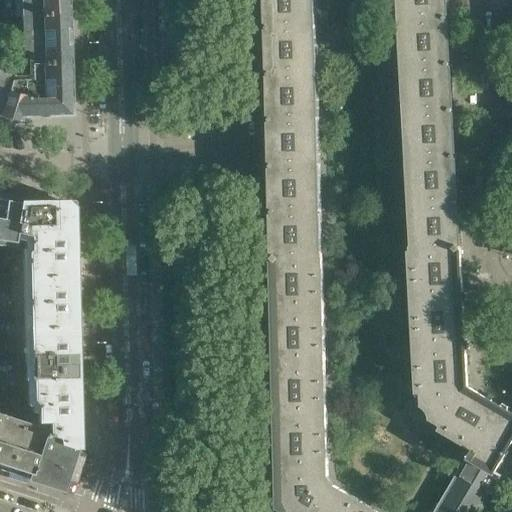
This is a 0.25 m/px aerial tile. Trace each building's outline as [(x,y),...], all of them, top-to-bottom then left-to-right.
[(67,12),(66,0),(23,0),(24,17),(67,12)] [(312,27),(310,0),(267,0),(268,5),(266,6),(266,12),(268,13),(269,28),(312,27)] [(447,19),(446,0),(401,0),(402,21),(447,19)] [(68,61),(67,30),(67,12),(24,17),(25,32),(26,56),(30,60),(30,65),(68,61)] [(450,65),(447,19),(402,21),(405,67),(450,65)] [(313,72),(312,27),(269,28),(269,51),(268,52),(268,58),(270,59),(270,74),(313,72)] [(19,66),(18,57),(7,58),(8,67),(19,66)] [(70,115),(68,61),(30,65),(30,78),(10,79),(0,114),(0,116),(18,122),(20,116),(70,115)] [(452,111),(450,65),(405,67),(407,113),(452,111)] [(0,114),(10,79),(12,72),(0,69),(0,114)] [(314,118),(313,72),(270,74),(271,97),(269,98),(269,104),(271,105),(271,120),(314,118)] [(455,157),(452,111),(407,113),(410,159),(455,157)] [(315,164),(314,118),(271,120),(272,143),(270,144),(270,150),(272,151),(272,165),(315,164)] [(457,203),(455,157),(410,159),(412,205),(457,203)] [(317,210),(315,164),(272,165),(273,189),(271,190),(271,196),(273,197),(273,211),(317,210)] [(16,234),(22,204),(0,199),(0,240),(15,243),(17,234),(16,234)] [(74,276),(72,225),(72,203),(22,204),(16,234),(17,234),(30,237),(30,251),(29,251),(27,253),(28,277),(74,276)] [(459,247),(457,203),(412,205),(415,251),(461,249),(459,247)] [(318,258),(317,210),(273,211),(274,235),(272,236),(272,242),(274,243),(274,257),(273,259),(318,258)] [(511,443),(511,412),(469,387),(461,249),(415,251),(423,406),(425,407),(427,408),(428,410),(429,411),(430,413),(431,415),(431,417),(431,420),(432,419),(471,442),(468,447),(475,451),(471,458),(477,461),(481,454),(496,463),(501,462),(511,443)] [(368,511),(325,487),(319,258),(318,258),(273,259),(274,307),(271,308),(271,315),(274,316),(275,360),(272,361),(272,368),(276,369),(277,413),(273,414),(273,421),(277,422),(278,466),(274,468),(275,474),(278,476),(279,508),(280,511),(368,511)] [(75,327),(74,276),(28,277),(29,328),(75,327)] [(78,447),(75,327),(29,328),(30,379),(32,381),(33,404),(35,406),(37,406),(37,415),(37,430),(30,427),(31,423),(24,421),(8,471),(54,486),(55,484),(61,481),(63,481),(64,478),(77,483),(87,454),(73,450),(74,447),(78,447)] [(37,415),(37,406),(35,406),(33,404),(20,400),(22,410),(37,415)] [(0,468),(8,471),(24,421),(17,419),(16,423),(0,418),(0,417),(0,468)] [(480,511),(489,498),(501,476),(495,472),(501,462),(496,463),(481,454),(477,461),(471,458),(464,454),(453,472),(457,475),(434,511),(432,511),(430,511),(429,511),(480,511)]
